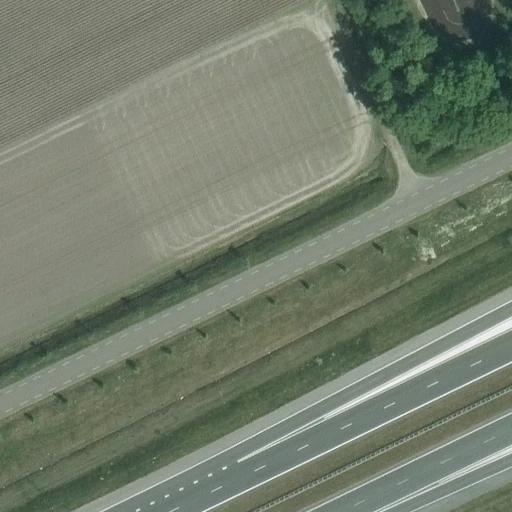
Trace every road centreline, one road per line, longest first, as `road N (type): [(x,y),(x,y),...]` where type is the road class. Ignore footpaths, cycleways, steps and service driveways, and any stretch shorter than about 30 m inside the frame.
road 1 (secondary): [(0,406),(511,156)]
road 2 (motorway): [(511,318),(244,474)]
road 3 (motorway): [(511,344),(244,474)]
road 4 (motorway): [(338,511),(511,428)]
road 5 (motorway): [(348,511),(511,448)]
